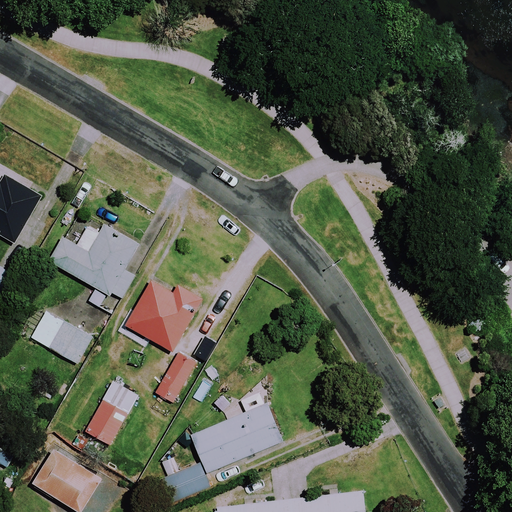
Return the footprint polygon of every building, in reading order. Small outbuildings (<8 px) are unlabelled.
[(0,179),(0,232),(15,241),(42,194),(4,172),(0,179)] [(95,287),(88,299),(103,307),(110,295),(120,301),(135,276),(124,269),(138,244),(104,226),(100,233),(89,227),(78,246),(64,238),(50,262),(95,287)] [(9,270),(21,252),(11,245),(0,262),(0,310),(1,311),(21,277),(9,270)] [(126,326),(172,351),(181,334),(184,335),(195,314),(192,312),(201,296),(175,283),(171,290),(150,279),(126,326)] [(91,336),(45,311),(30,337),(77,363),(91,336)] [(228,339),(218,334),(205,355),(214,361),(228,339)] [(196,366),(176,354),(155,392),(174,404),(196,366)] [(139,396),(113,382),(86,431),(112,446),(139,396)] [(196,457),(169,469),(171,475),(159,480),(170,504),(209,487),(203,474),(208,472),(282,441),(267,404),(193,435),(202,458),(197,461),(196,457)] [(366,511),(364,491),(217,508),(217,511),(366,511)]
